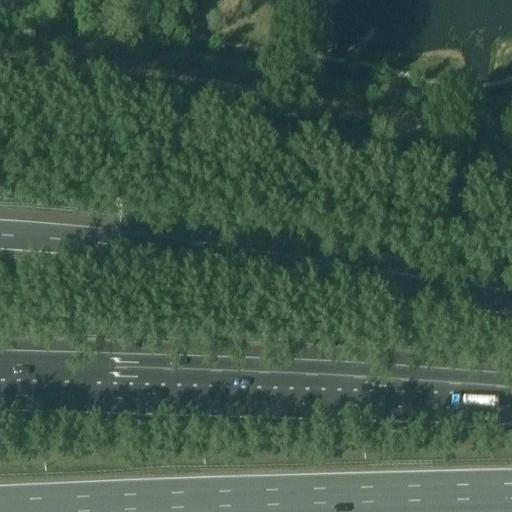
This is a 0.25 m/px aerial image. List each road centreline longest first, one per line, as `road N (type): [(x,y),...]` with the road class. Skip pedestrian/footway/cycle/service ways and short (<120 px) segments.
road 1 (unknown): [(511,146),(477,104),(432,128),(0,55)]
road 2 (motorway): [(511,298),(0,238)]
road 3 (motorway): [(511,397),(0,379)]
road 4 (motorway): [(0,508),(311,495)]
road 5 (motorway): [(311,495),(511,491)]
